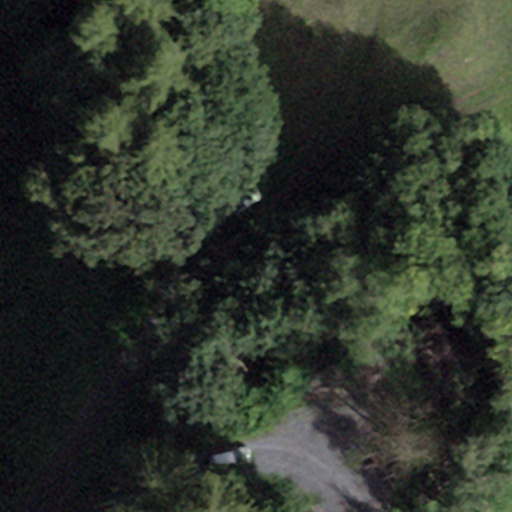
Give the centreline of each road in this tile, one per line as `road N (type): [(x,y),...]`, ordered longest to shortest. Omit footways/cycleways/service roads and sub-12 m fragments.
road 1 (track): [(34,511),(50,478),(194,288),(310,194),(511,92)]
road 2 (track): [(92,511),(144,479),(208,455),(269,453),(312,461),(347,493),(354,511)]
